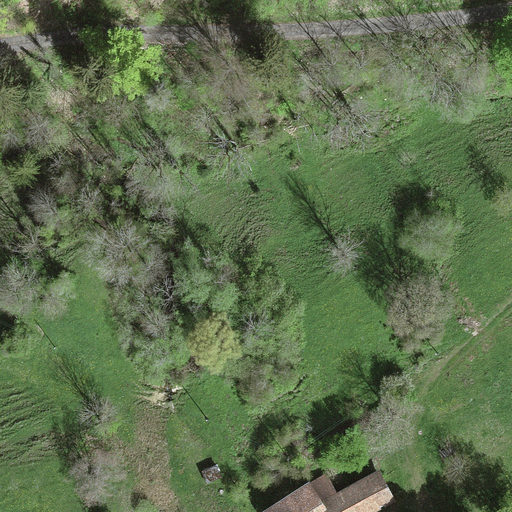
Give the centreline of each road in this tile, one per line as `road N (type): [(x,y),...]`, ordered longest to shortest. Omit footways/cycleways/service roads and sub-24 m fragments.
road 1 (unclassified): [(0,46),(89,34),(333,28),(511,7)]
road 2 (track): [(511,490),(424,494),(388,511)]
